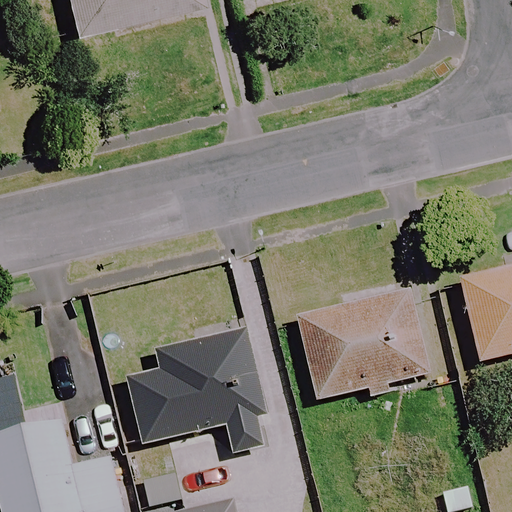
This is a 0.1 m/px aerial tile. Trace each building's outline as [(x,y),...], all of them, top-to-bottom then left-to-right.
[(203,11),(200,0),(63,0),(72,40),(203,11)] [(511,272),(459,283),(476,367),(511,359),(511,272)] [(408,298),(295,322),(313,409),(426,385),(408,298)] [(267,455),(261,424),(243,337),(154,356),(158,377),(126,384),(140,450),(220,433),(227,464),(267,455)] [(114,490),(107,463),(69,472),(58,428),(0,442),(0,511),(130,511),(125,488),(114,490)] [(474,511),(468,488),(434,497),(437,511),(474,511)]
